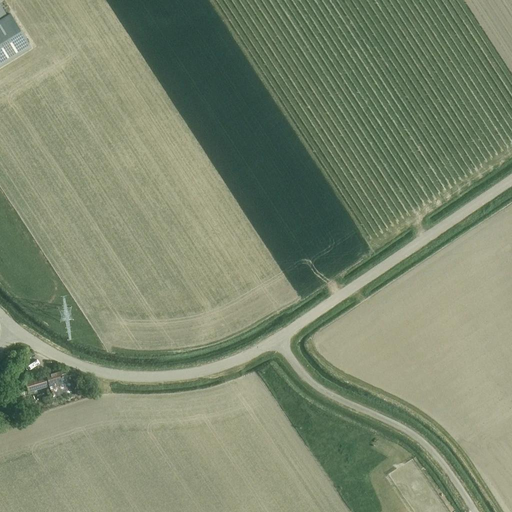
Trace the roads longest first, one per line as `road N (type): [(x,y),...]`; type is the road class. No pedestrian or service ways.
road 1 (unclassified): [(277,338),(511,180)]
road 2 (unclassified): [(13,330),(76,365),(142,378),(213,369),(277,338)]
road 3 (unclassified): [(473,511),(427,446),(325,392),(277,338)]
